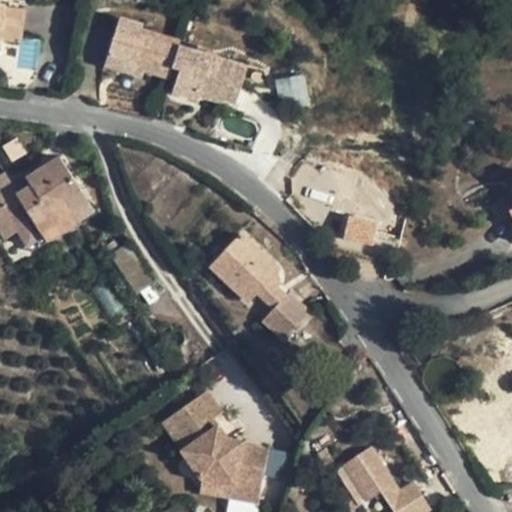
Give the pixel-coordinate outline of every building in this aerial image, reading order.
[(24,7),(4,5),(0,32),(0,38),(19,42),(24,7)] [(141,22),(118,16),(117,20),(139,27),(141,22)] [(139,27),(117,20),(106,55),(140,66),(139,68),(142,69),(167,77),(167,76),(177,44),(179,39),(139,27)] [(195,49),(177,44),(167,76),(175,78),(171,91),(196,99),(197,95),(198,91),(207,93),(206,97),(220,102),(221,99),(235,103),(246,64),(227,59),(195,49)] [(228,54),(197,44),(195,49),(227,59),(228,54)] [(139,68),(140,66),(106,55),(103,65),(140,76),(142,69),(139,68)] [(299,74),(275,79),(278,95),(293,98),(299,105),(309,103),(304,78),(299,74)] [(14,186),(0,194),(0,202),(25,240),(42,230),(73,210),(88,201),(60,157),(42,169),(29,177),(33,184),(26,189),(19,194),(14,186)] [(40,165),(26,174),(29,177),(42,169),(40,165)] [(29,177),(26,174),(19,178),(26,189),(33,184),(29,177)] [(88,201),(73,210),(79,220),(94,211),(88,201)] [(73,210),(42,230),(45,235),(49,240),(79,220),(73,210)] [(343,238),(373,244),(377,220),(348,215),(343,238)] [(45,235),(42,230),(25,240),(29,246),(45,235)] [(279,269),(243,235),(213,266),(249,301),(257,292),(264,299),(276,286),(277,285),(278,282),(279,278),(278,275),(276,272),(279,269)] [(276,286),(264,299),(274,309),(286,296),(276,286)] [(289,293),(286,296),(274,309),(263,320),(285,340),(310,312),(289,293)] [(178,454),(171,459),(193,488),(260,500),(269,452),(226,444),(212,427),(222,419),(207,400),(162,435),(178,454)] [(397,493),(369,448),(343,465),(367,501),(380,492),(393,511),(424,511),(428,509),(411,483),(397,493)]
